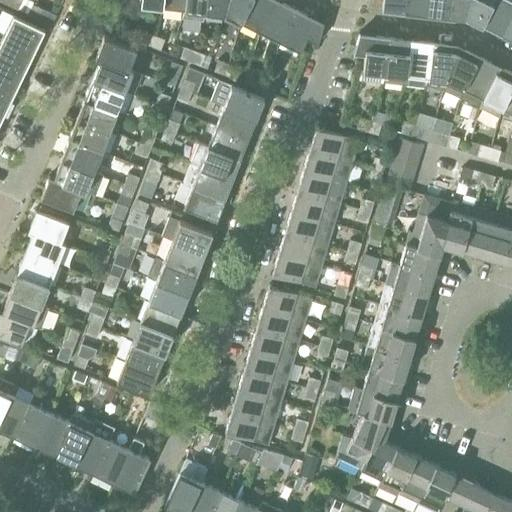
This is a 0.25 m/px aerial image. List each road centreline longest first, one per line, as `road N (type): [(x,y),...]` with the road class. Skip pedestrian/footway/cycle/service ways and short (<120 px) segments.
road 1 (residential): [(140,511),(348,0)]
road 2 (residential): [(0,225),(104,0)]
road 3 (residential): [(503,302),(464,291),(431,408),(477,421)]
road 4 (residential): [(511,54),(459,28),(374,19)]
